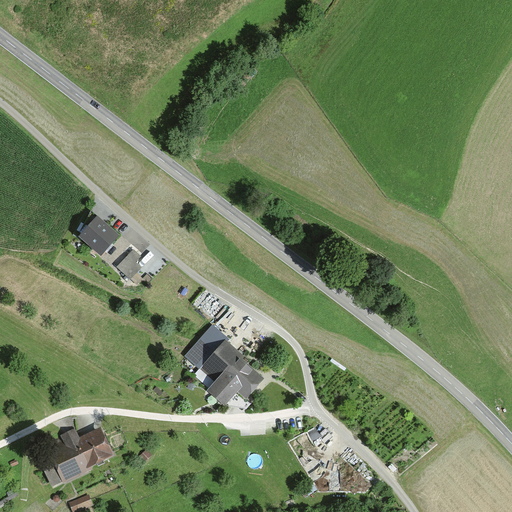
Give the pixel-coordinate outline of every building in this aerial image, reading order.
[(118,239),(96,219),(70,247),(102,276),(108,269),(98,260),(118,239)] [(147,266),(132,253),(117,269),(132,282),(147,266)] [(246,358),(211,329),(190,356),(220,379),(209,392),(226,405),(237,392),(247,400),(263,379),(243,362),(246,358)] [(114,456),(101,428),(79,438),(75,429),(34,447),(52,487),(63,482),(63,483),(93,470),(91,466),(114,456)] [(152,455),(147,449),(139,457),(145,463),(152,455)] [(89,495),(69,503),(73,511),(77,511),(93,506),(89,495)]
